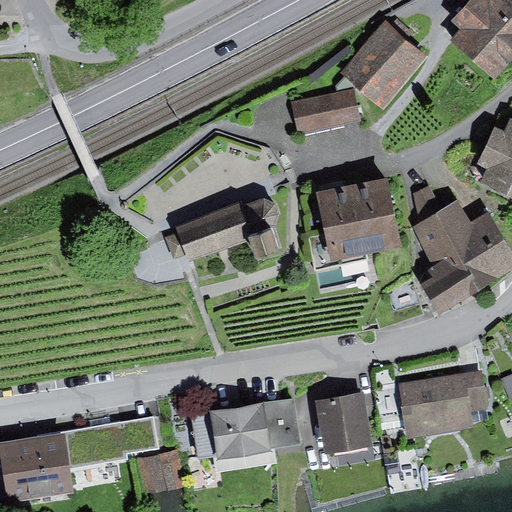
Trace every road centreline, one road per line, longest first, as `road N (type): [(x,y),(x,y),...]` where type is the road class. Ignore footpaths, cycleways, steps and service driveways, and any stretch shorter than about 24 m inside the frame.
road 1 (residential): [(511,299),(466,329),(368,352),(0,410)]
road 2 (primary): [(296,0),(0,150)]
road 3 (unclassified): [(222,0),(127,48),(92,56),(46,43),(27,0)]
